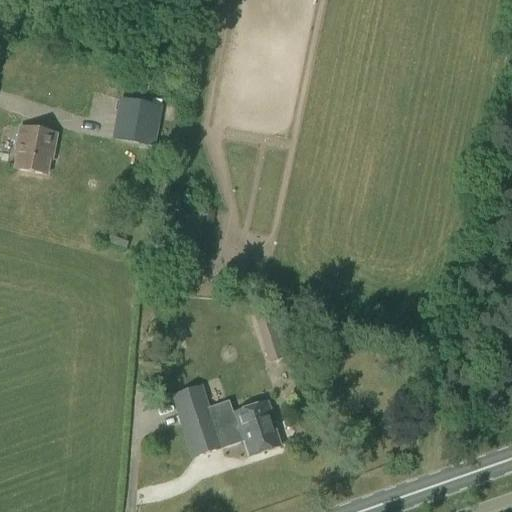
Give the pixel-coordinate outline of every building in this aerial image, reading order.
[(83,112),(92,116),(99,100),(89,96),(83,112)] [(162,108),(140,104),(133,145),(154,149),(162,108)] [(53,153),(56,135),(19,129),(17,145),(19,146),(15,169),(46,175),(50,152),(53,153)] [(269,365),(285,360),(269,311),(253,316),(269,365)] [(208,416),(199,389),(173,398),(194,459),(243,442),(248,458),(281,446),(273,425),(275,425),(267,403),(231,415),(234,424),(219,429),(215,417),(211,415),(208,416)]
